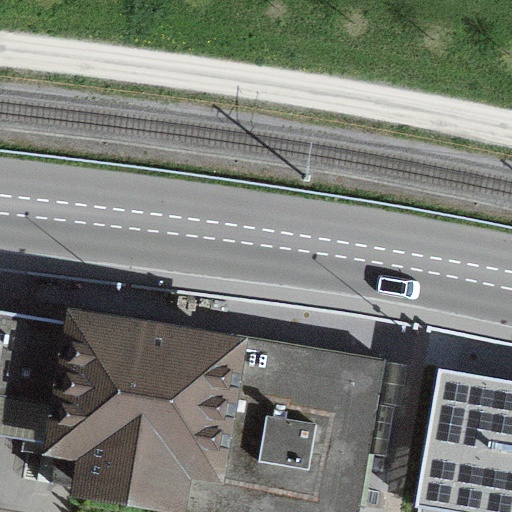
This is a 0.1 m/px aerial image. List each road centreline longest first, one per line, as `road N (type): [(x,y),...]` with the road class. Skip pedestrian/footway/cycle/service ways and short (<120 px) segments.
road 1 (track): [(511,126),(167,67),(0,48)]
road 2 (primary): [(0,204),(511,280)]
